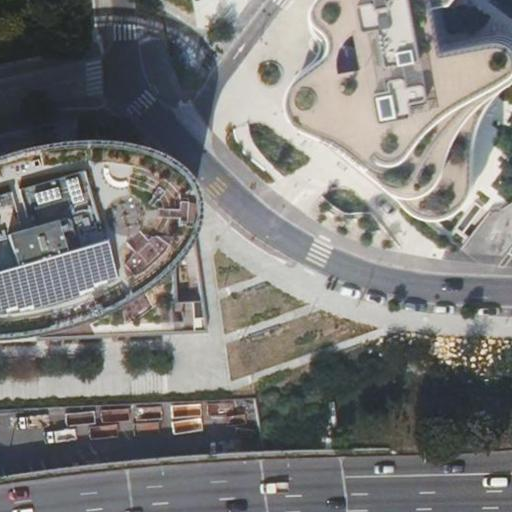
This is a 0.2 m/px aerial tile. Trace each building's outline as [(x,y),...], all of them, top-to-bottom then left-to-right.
[(432,214),(447,213),(461,206),(471,194),(473,167),(475,133),(481,111),(498,88),(511,76),(511,31),(507,27),(497,24),(437,36),(431,0),(311,0),(311,1),(316,7),(325,12),(329,18),(329,27),(327,35),(322,42),(298,60),(291,67),(287,74),(285,78),(284,86),(285,95),(289,103),(297,113),(309,120),(324,126),(341,135),(359,149),(375,167),(394,188),(409,205),(421,211),(432,214)] [(34,128),(39,147),(41,147),(57,145),(75,145),(95,145),(114,148),(128,150),(144,156),(156,162),(167,168),(129,129),(85,116),(34,128)] [(0,348),(10,348),(34,343),(41,341),(66,333),(90,324),(111,313),(131,301),(148,288),(165,274),(178,256),(189,234),(191,223),(192,217),(190,200),(185,188),(177,178),(167,168),(156,162),(144,156),(128,150),(114,148),(95,145),(75,145),(57,145),(41,147),(39,147),(20,151),(0,155),(0,348)] [(207,335),(191,223),(189,234),(178,256),(165,274),(148,288),(131,301),(111,313),(90,324),(66,333),(41,341),(34,343),(207,335)] [(123,386),(122,370),(63,371),(64,387),(123,386)] [(120,471),(126,511),(267,511),(261,455),(256,455),(120,471)]
